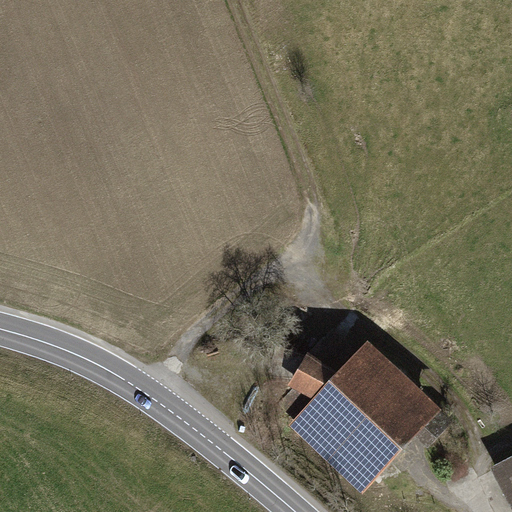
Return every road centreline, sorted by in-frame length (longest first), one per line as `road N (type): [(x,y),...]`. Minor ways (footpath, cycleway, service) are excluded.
road 1 (track): [(149,398),(188,339),(304,247),(313,218),(306,171),(237,0)]
road 2 (secondary): [(292,511),(126,382),(0,330)]
road 3 (track): [(484,453),(454,401),(407,353),(281,271)]
